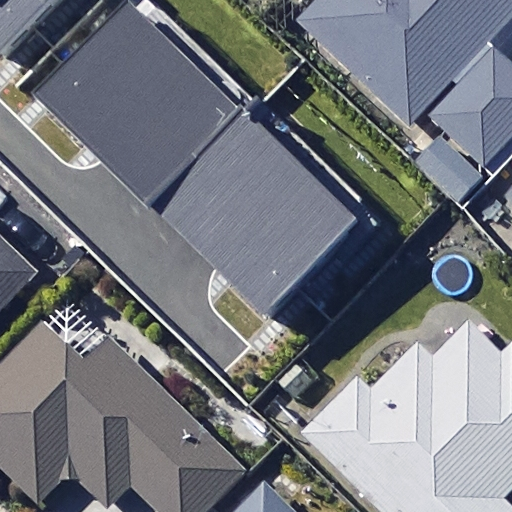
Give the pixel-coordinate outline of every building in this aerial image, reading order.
[(0,0),(0,60),(58,0),(0,0)] [(123,0),(34,93),(266,316),(359,220),(129,0),(123,0)] [(511,41),(511,0),(345,0),(313,35),(423,137),(511,41)] [(511,164),(511,67),(507,63),(446,131),(500,178),(511,164)] [(0,349),(87,266),(4,180),(0,183),(0,349)] [(222,511),(253,480),(82,313),(0,396),(0,493),(15,477),(50,511),(52,511),(81,482),(111,511),(128,511),(144,497),(159,511),(222,511)] [(511,511),(511,348),(492,327),(446,370),(433,356),(384,402),(373,391),(318,443),(382,511),(511,511)] [(294,511),(280,498),(265,511),(294,511)]
